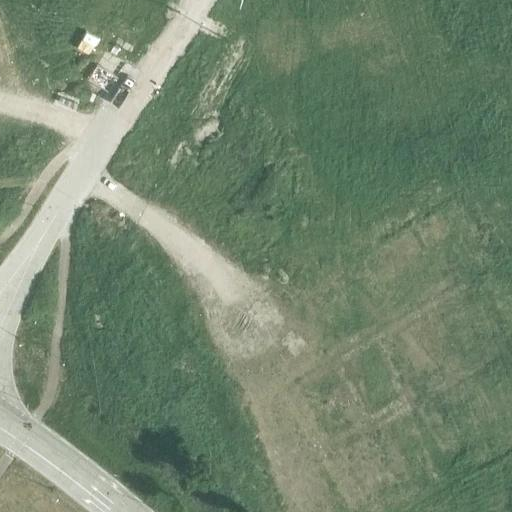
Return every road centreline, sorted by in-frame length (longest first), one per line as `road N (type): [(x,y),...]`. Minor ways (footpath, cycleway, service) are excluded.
road 1 (unclassified): [(99,145),(0,310)]
road 2 (track): [(198,0),(99,145)]
road 3 (secondary): [(124,511),(0,415)]
